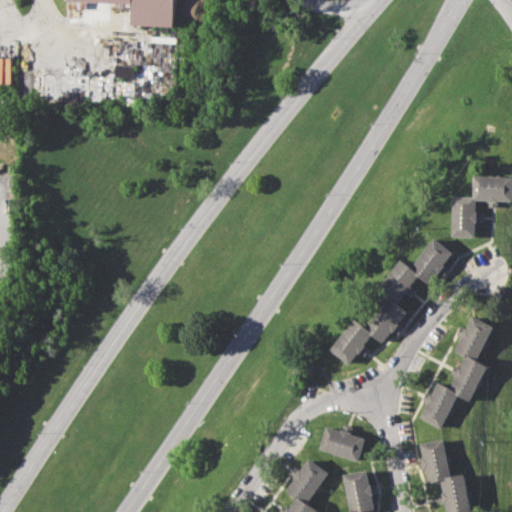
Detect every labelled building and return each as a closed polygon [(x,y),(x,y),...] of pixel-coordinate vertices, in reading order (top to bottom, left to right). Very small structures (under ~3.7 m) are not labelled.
[(67,0),(176,0),(176,25),(131,24),(132,2),(83,0),(83,7),(67,7),(67,0)] [(114,76),(133,77),(134,64),(115,64),(114,76)] [(17,71),(84,73),(83,99),(16,97),(17,71)] [(453,235),(454,198),(476,199),(476,175),(511,176),(511,198),(500,198),(500,205),(490,205),(490,199),(479,199),(479,211),(484,211),(483,221),(476,221),(476,235),(453,235)] [(331,348),(355,317),(366,325),(386,298),(376,290),(401,257),(411,266),(435,235),(454,250),(429,282),(419,274),(397,303),(407,311),(384,341),(373,333),(350,363),(331,348)] [(456,349),(475,312),(497,324),(479,359),(491,365),(472,401),(459,395),(443,426),(422,415),(440,381),(451,387),(468,355),(456,349)] [(321,447),(328,425),(342,430),(344,423),(355,427),(353,432),(368,437),(361,460),(321,447)] [(420,442),(445,437),(452,473),(465,471),(473,511),(468,511),(448,511),(442,479),(428,482),(420,442)] [(286,511),(296,498),(285,490),(311,454),(334,470),(311,502),(320,509),(317,511),(286,511)] [(337,511),(350,510),(342,472),(369,467),(372,483),(376,482),(379,493),(374,494),(377,509),(363,511),(337,511)]
